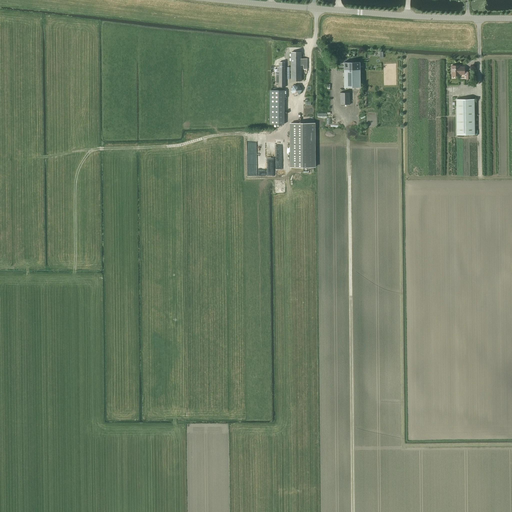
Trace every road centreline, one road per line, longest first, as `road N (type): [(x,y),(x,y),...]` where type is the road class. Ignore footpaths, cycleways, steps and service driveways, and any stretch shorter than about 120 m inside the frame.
road 1 (track): [(348,126),(352,511)]
road 2 (tertiary): [(511,18),(219,0)]
